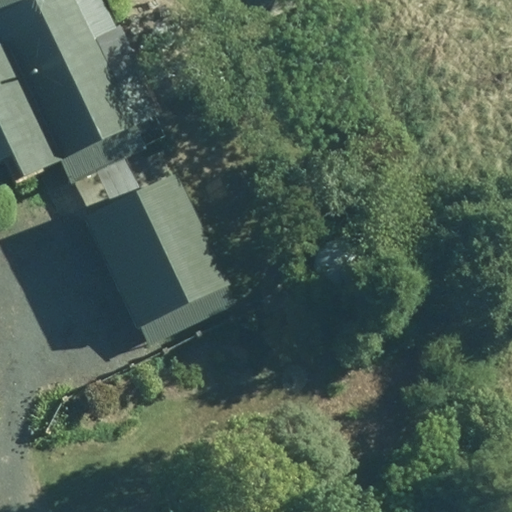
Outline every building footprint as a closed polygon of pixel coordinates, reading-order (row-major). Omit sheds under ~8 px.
[(0,0),(0,173),(11,168),(21,188),(156,118),(100,0),(0,0)] [(314,0),(255,0),(274,31),(318,5),(314,0)] [(186,4),(138,24),(155,63),(203,43),(186,4)] [(227,292),(171,180),(80,225),(136,337),(227,292)] [(0,511),(50,511),(21,436),(0,443),(0,511)]
